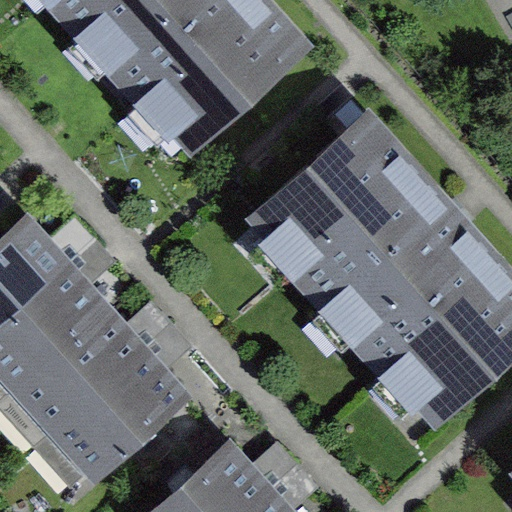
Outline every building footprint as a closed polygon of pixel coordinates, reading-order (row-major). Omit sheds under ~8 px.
[(280,0),(44,0),(187,154),(319,42),(280,0)] [(511,354),(511,264),(374,104),(245,215),(434,427),(511,354)] [(0,323),(73,258),(33,213),(0,241),(0,323)] [(0,386),(9,397),(114,304),(73,258),(0,323),(0,386)] [(50,443),(155,350),(114,304),(9,397),(50,443)] [(90,488),(195,395),(155,350),(50,443),(90,488)] [(244,511),(280,480),(240,434),(150,511),(244,511)] [(307,511),(280,480),(244,511),(307,511)]
